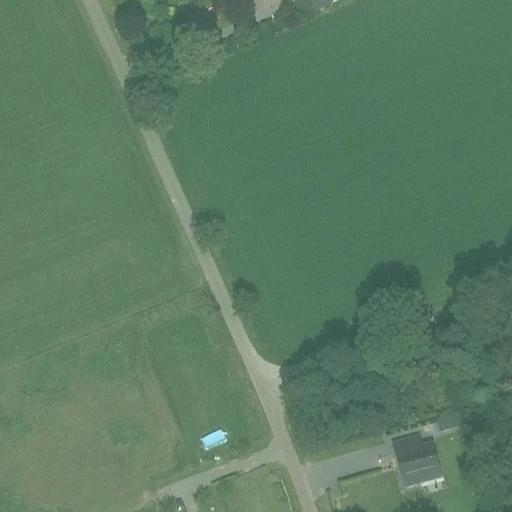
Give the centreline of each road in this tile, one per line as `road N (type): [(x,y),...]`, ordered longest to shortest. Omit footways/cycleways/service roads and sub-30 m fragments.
road 1 (unclassified): [(309,511),(261,382),(89,0)]
road 2 (track): [(261,382),(511,313)]
